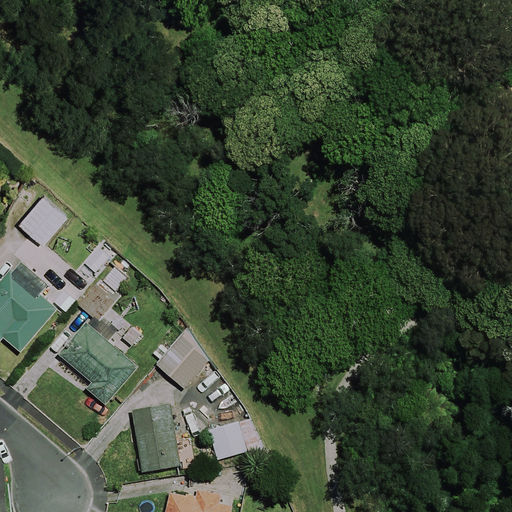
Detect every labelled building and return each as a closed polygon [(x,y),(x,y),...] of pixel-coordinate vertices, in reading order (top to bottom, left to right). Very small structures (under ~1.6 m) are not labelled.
[(66,218),(42,198),(18,227),(42,247),(66,218)] [(115,253),(101,241),(82,263),(96,275),(115,253)] [(130,278),(117,267),(103,281),(116,293),(130,278)] [(57,313),(12,274),(0,288),(0,342),(2,345),(5,341),(21,355),(57,313)] [(115,303),(95,287),(78,307),(98,323),(115,303)] [(139,369),(90,327),(63,359),(92,384),(87,390),(107,407),(139,369)] [(211,362),(184,337),(157,366),(184,391),(211,362)] [(144,474),(193,466),(189,441),(177,442),(172,408),(134,414),(144,474)] [(210,432),(218,462),(252,453),(255,463),(268,459),(249,422),(210,432)] [(190,487),(187,498),(172,495),(167,511),(231,511),(232,510),(228,509),(231,496),(190,487)]
